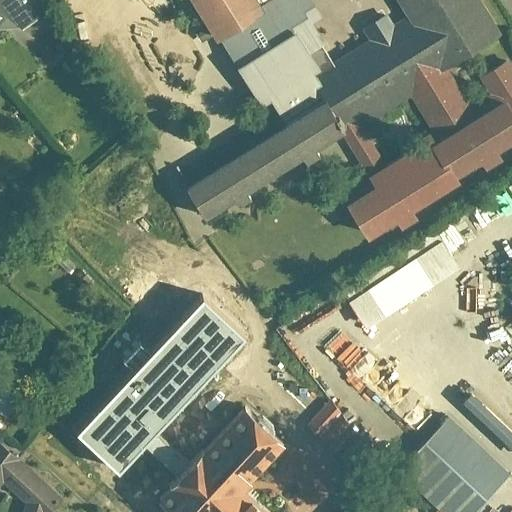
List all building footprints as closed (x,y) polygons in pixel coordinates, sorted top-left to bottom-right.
[(0,0),(0,26),(1,25),(21,25),(38,16),(33,8),(44,0),(43,0),(0,0)] [(193,0),(269,125),(182,177),(209,221),(342,140),(366,178),(340,194),(372,246),(468,187),(461,181),(511,147),(511,54),(511,53),(474,77),(486,96),(474,104),(454,73),(510,35),(486,0),(389,0),(408,27),(347,68),(337,52),(352,42),(333,14),(326,19),(313,0),(298,0),(298,1),(297,0),(193,0)] [(40,47),(52,64),(66,54),(54,38),(40,47)] [(359,325),(451,265),(433,237),(341,298),(359,325)] [(187,283),(169,296),(178,308),(196,295),(187,283)] [(269,511),(241,486),(282,442),(245,407),(204,451),(203,450),(190,463),(155,431),(245,335),(203,295),(76,430),(119,470),(143,444),(178,477),(158,498),(173,511),(365,511),(356,503),(347,511),(269,511)] [(0,387),(0,412),(7,415),(16,394),(0,387)] [(309,419),(339,447),(359,426),(329,398),(309,419)] [(446,414),(395,466),(436,505),(442,511),(468,511),(506,473),(446,414)] [(41,511),(48,511),(63,494),(0,440),(0,482),(3,479),(26,499),(41,511)] [(22,511),(41,511),(26,499),(22,511)]
